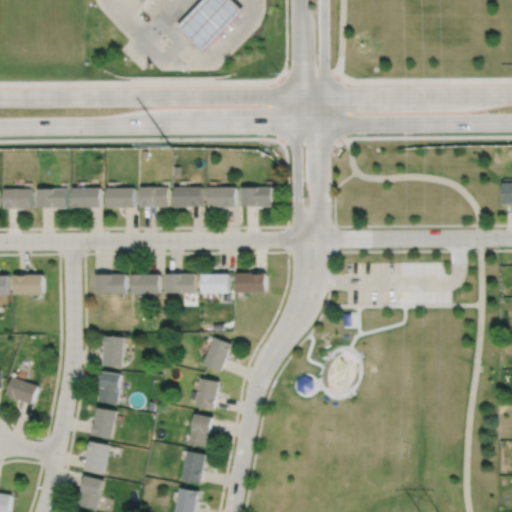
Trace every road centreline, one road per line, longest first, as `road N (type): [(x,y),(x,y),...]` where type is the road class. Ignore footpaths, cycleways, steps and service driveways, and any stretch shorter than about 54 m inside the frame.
road 1 (residential): [(511,236),(0,240)]
road 2 (secondary): [(0,124),(511,121)]
road 3 (secondary): [(511,92),(0,95)]
road 4 (residential): [(312,239),(302,306),(253,396),(231,511)]
road 5 (residential): [(72,239),(71,364),(42,511)]
road 6 (residential): [(298,0),(297,206),(312,239)]
road 7 (residential): [(312,239),(321,195),(323,0)]
